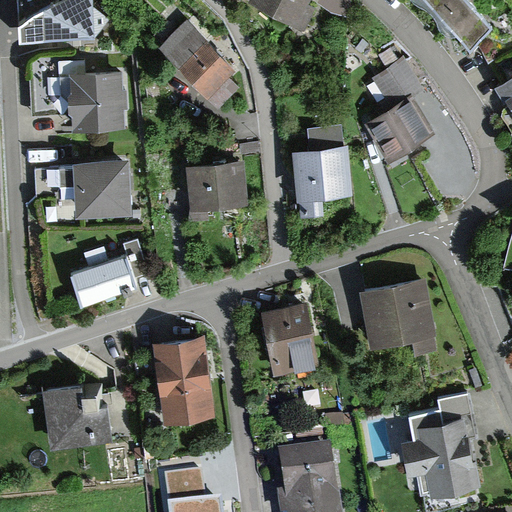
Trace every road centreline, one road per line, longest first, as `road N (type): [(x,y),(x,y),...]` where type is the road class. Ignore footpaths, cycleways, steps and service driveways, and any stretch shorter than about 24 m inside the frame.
road 1 (residential): [(6,0),(20,283),(38,344)]
road 2 (residential): [(439,227),(490,194),(485,134),(449,77),(378,0)]
road 3 (residential): [(216,0),(249,61),(267,129),(280,274)]
road 4 (residential): [(214,292),(250,511)]
road 5 (residential): [(38,344),(214,292)]
road 6 (residential): [(511,389),(439,227)]
road 7 (residential): [(280,274),(439,227)]
